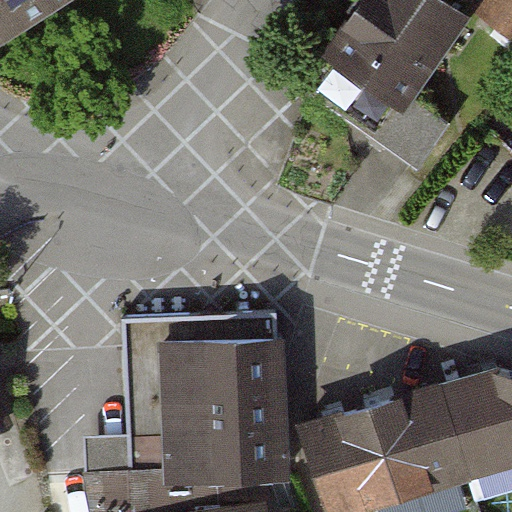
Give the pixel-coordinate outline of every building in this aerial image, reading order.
[(0,0),(0,36),(56,0),(0,0)] [(462,13),(443,0),(365,0),(313,75),(316,91),(418,162),(445,124),(404,96),(462,13)] [(511,0),(494,0),(487,11),(511,28),(511,0)] [(285,462),(277,309),(125,318),(133,469),(172,467),(174,511),(265,511),(262,463),(285,462)] [(511,373),(501,370),(303,428),(332,511),(511,457),(511,373)] [(95,511),(174,511),(172,467),(133,469),(88,473),(95,511)]
